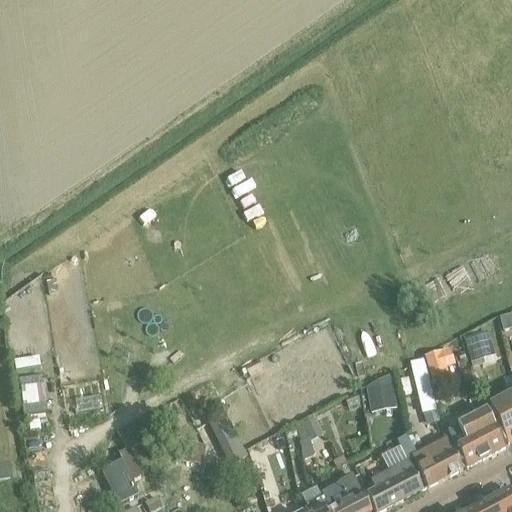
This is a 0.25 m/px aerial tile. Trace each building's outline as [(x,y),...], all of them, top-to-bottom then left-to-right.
[(498,320),(502,333),(510,331),(511,326),(511,317),(511,316),(500,319),(498,320)] [(486,332),(462,339),(469,360),(493,353),(486,332)] [(446,349),(423,357),(431,381),(446,376),(444,367),(451,365),(446,349)] [(423,361),(409,365),(415,390),(421,415),(435,411),(429,386),(423,361)] [(389,377),(366,389),(366,391),(369,409),(393,405),(390,387),(389,377)] [(511,395),(488,408),(508,446),(511,443),(511,395)] [(34,396),(24,399),(29,417),(40,414),(34,396)] [(354,398),(343,403),(346,411),(357,406),(354,398)] [(456,430),(446,435),(457,455),(466,471),(504,451),(485,415),(456,430)] [(313,421),(301,426),(309,442),(320,437),(313,421)] [(294,432),(285,434),(286,440),(295,439),(294,432)] [(445,442),(410,460),(426,491),(462,473),(447,445),(443,437),(442,437),(445,442)] [(185,465),(203,467),(205,448),(188,446),(185,465)] [(335,447),(330,450),(336,462),(340,460),(342,459),(335,447)] [(376,493),(365,498),(372,511),(387,511),(422,494),(406,465),(399,450),(380,460),(387,475),(371,483),(376,493)] [(336,462),(331,465),(335,472),(344,468),(340,460),(336,462)] [(121,463),(101,473),(118,508),(138,498),(121,463)] [(0,481),(9,481),(7,469),(0,469),(0,481)] [(337,489),(318,498),(319,500),(321,503),(325,511),(367,511),(350,479),(337,486),(336,486),(337,489)] [(508,492),(489,502),(494,511),(511,511),(511,500),(509,494),(508,492)] [(155,499),(144,505),(147,511),(157,511),(161,510),(155,499)] [(494,511),(489,502),(471,511),(470,511),(494,511)] [(325,511),(321,503),(304,511),(303,511),(325,511)]
